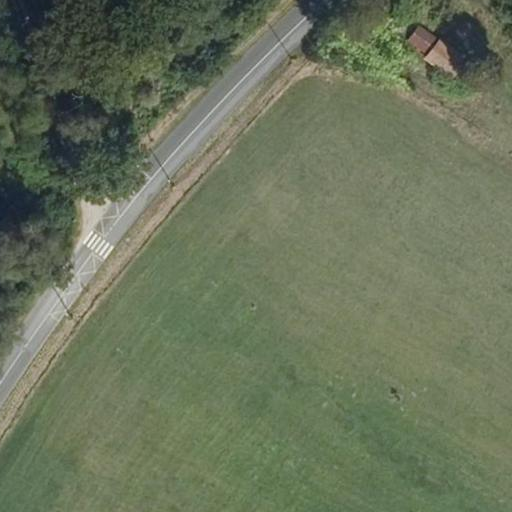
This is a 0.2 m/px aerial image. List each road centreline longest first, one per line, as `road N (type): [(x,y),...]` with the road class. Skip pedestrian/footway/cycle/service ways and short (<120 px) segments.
road 1 (tertiary): [(326,0),(213,109),(105,232),(0,385)]
road 2 (track): [(31,0),(105,232)]
